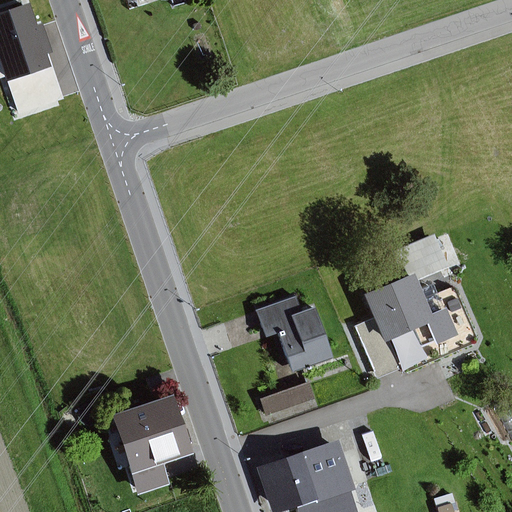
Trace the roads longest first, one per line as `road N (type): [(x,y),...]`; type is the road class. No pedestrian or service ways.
road 1 (residential): [(114,139),(511,11)]
road 2 (residential): [(240,511),(114,139)]
road 3 (residential): [(114,139),(66,0)]
